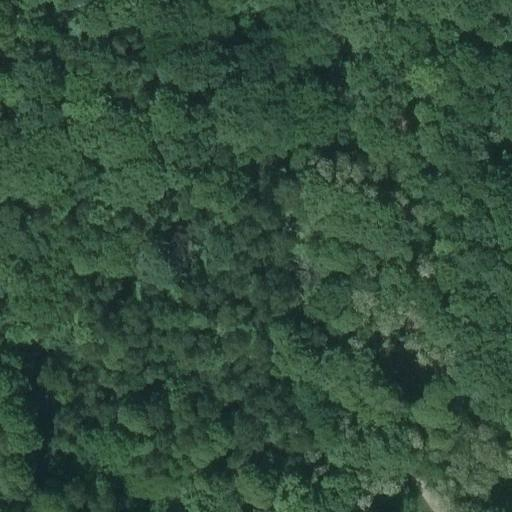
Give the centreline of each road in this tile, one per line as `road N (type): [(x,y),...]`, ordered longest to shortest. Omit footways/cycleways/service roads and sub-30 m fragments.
road 1 (track): [(48,128),(143,147),(238,135),(291,164),(317,214),(330,266),(344,449),(337,511)]
road 2 (track): [(385,0),(357,40),(345,89),(408,247),(405,459),(438,511)]
road 3 (track): [(457,0),(486,40),(493,112),(511,163)]
